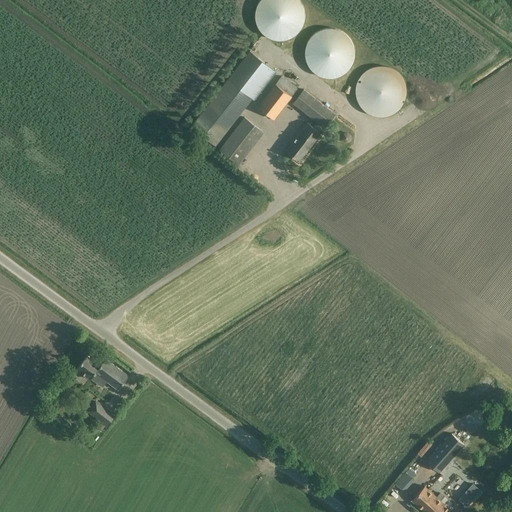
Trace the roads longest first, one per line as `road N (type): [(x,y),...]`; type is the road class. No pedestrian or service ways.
road 1 (unclassified): [(342,511),(0,259)]
road 2 (unknown): [(97,331),(286,206)]
